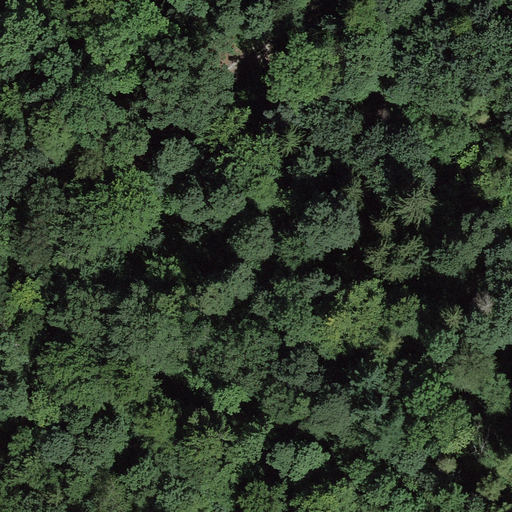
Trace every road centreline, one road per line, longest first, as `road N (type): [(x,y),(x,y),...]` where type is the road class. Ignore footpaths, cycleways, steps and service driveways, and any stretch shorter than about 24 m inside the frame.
road 1 (track): [(0,214),(74,187),(190,111),(332,0)]
road 2 (track): [(201,511),(160,458),(0,326)]
